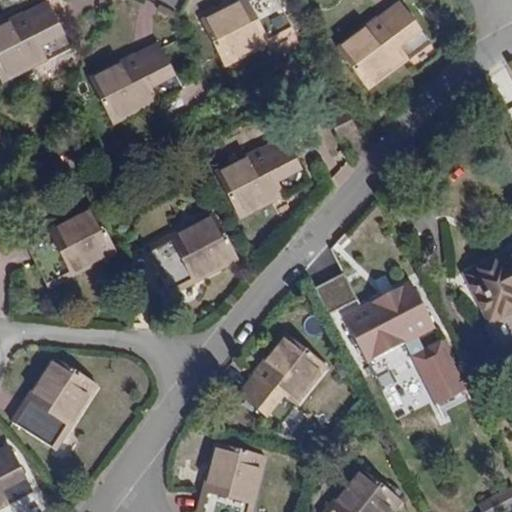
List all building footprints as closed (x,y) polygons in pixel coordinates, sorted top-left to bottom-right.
[(240,0),(232,5),(235,12),(221,20),(217,12),(200,21),(224,67),(294,31),(277,0),(240,0)] [(25,12),(10,20),(13,27),(0,33),(0,77),(2,82),(71,47),(49,2),(26,14),(25,12)] [(377,18),(364,28),(368,35),(356,43),(351,37),(337,48),(368,89),(430,44),(401,4),(379,20),(377,18)] [(235,12),(232,5),(217,12),(221,20),(235,12)] [(0,33),(13,27),(10,20),(0,24),(0,33)] [(368,35),(364,28),(351,37),(356,43),(368,35)] [(134,54),(118,62),(122,70),(109,76),(105,69),(88,78),(113,125),(182,88),(159,45),(136,56),(134,54)] [(122,70),(118,62),(105,69),(109,76),(122,70)] [(339,138),(356,130),(346,111),(329,119),(339,138)] [(260,149),(245,157),(248,164),(237,170),(233,163),(216,172),(240,218),(309,183),(287,139),(262,152),(260,149)] [(248,164),(245,157),(233,163),(237,170),(248,164)] [(94,207),(77,215),(81,222),(67,229),(63,222),(48,230),(49,232),(26,244),(48,289),(117,253),(94,207)] [(215,214),(200,222),(204,229),(190,236),(186,229),(170,237),(171,240),(148,253),(170,296),(239,261),(215,214)] [(81,222),(77,215),(63,222),(67,229),(81,222)] [(204,229),(200,222),(186,229),(190,236),(204,229)] [(511,252),(511,251),(468,273),(491,321),(511,309),(511,252)] [(315,287),(328,314),(359,300),(346,273),(315,287)] [(360,316),(344,326),(365,365),(435,326),(411,282),(357,311),(360,316)] [(341,320),(344,326),(360,316),(357,311),(341,320)] [(271,366),(266,361),(239,396),(278,427),(327,366),(287,335),(275,350),(281,355),(271,366)] [(275,350),(266,361),(271,366),(281,355),(275,350)] [(54,357),(45,371),(52,375),(43,389),(36,384),(27,399),(29,401),(15,423),(55,450),(97,384),(54,357)] [(52,375),(45,371),(36,384),(43,389),(52,375)] [(216,444),(211,463),(218,465),(214,478),(207,476),(197,511),(250,511),(265,456),(216,444)] [(0,509),(33,491),(10,447),(0,452),(0,509)] [(218,465),(211,463),(207,476),(214,478),(218,465)] [(345,499),(340,495),(326,511),(389,511),(399,500),(360,469),(348,484),(353,489),(345,499)] [(348,484),(340,495),(345,499),(353,489),(348,484)] [(482,511),(503,511),(511,507),(511,489),(480,507),(482,511)]
